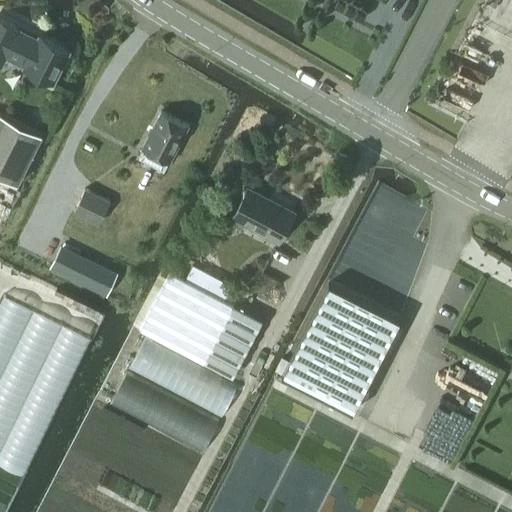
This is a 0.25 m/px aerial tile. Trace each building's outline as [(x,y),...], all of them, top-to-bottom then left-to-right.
[(17,28),(0,19),(0,59),(1,60),(6,51),(27,62),(24,69),(52,83),(68,51),(40,37),(38,40),(16,30),(17,28)] [(160,111),(142,147),(169,161),(187,124),(160,111)] [(0,113),(0,175),(16,184),(41,134),(0,113)] [(110,200),(86,188),(74,211),(98,223),(110,200)] [(294,212),(248,188),(232,216),(278,241),(294,212)] [(118,272),(60,243),(49,266),(107,295),(118,272)] [(192,259),(197,273),(213,268),(208,254),(192,259)] [(170,271),(140,328),(232,377),(262,319),(170,271)] [(327,283),(280,375),(351,411),(398,319),(327,283)]
